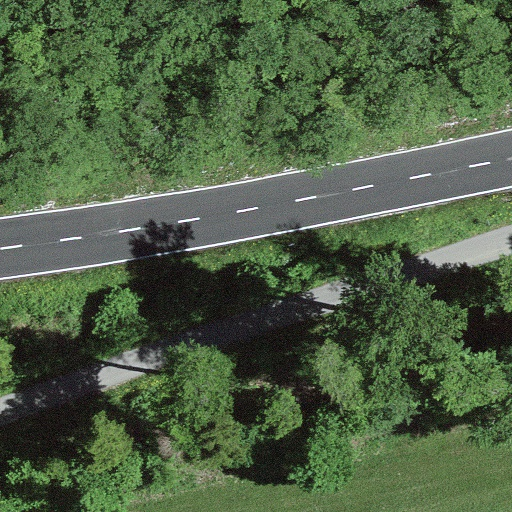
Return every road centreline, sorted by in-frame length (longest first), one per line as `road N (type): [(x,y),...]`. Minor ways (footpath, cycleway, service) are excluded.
road 1 (track): [(0,414),(511,237)]
road 2 (tertiary): [(0,244),(229,215),(511,157)]
